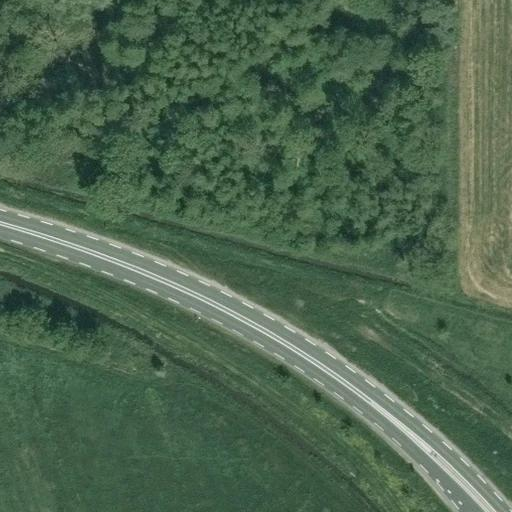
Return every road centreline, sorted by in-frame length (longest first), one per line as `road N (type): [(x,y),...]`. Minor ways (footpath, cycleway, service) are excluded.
road 1 (secondary): [(0,223),(221,302),(352,386)]
road 2 (secondary): [(506,511),(433,440),(352,386)]
road 3 (secondary): [(352,386),(475,511)]
